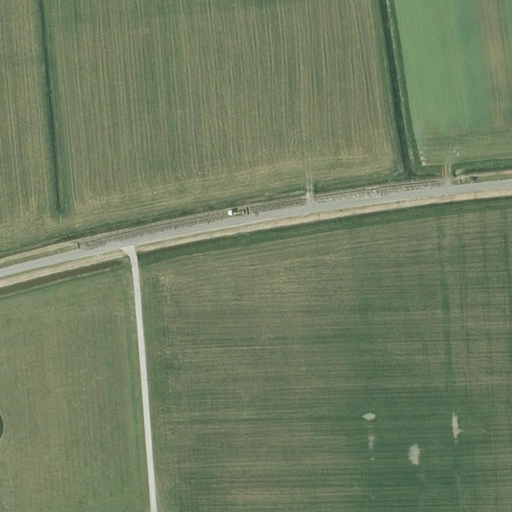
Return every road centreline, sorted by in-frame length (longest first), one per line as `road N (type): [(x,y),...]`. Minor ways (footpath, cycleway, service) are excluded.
road 1 (unclassified): [(511,183),(238,220),(0,273)]
road 2 (track): [(153,511),(127,242)]
